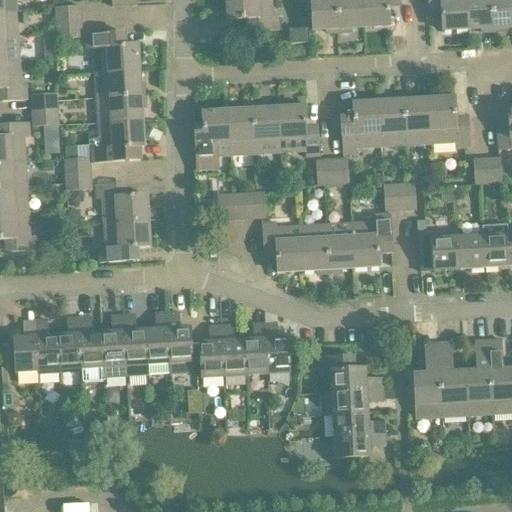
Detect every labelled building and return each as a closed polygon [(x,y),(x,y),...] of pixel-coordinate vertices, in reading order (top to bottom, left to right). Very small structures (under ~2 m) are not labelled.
[(0,0),(0,14),(16,13),(15,0),(0,0)] [(111,0),(112,8),(137,7),(136,0),(111,0)] [(270,0),(226,0),(227,22),(252,21),(253,33),(278,32),(278,18),(271,18),(270,0)] [(339,35),(336,0),(310,0),(312,32),(328,31),(329,36),(339,35)] [(361,0),(336,0),(339,35),(349,35),(348,30),(363,29),(361,0)] [(361,0),(363,29),(390,28),(388,3),(401,2),(400,0),(361,0)] [(442,33),(468,31),(466,0),(427,0),(428,8),(440,7),(442,33)] [(466,0),(468,31),(483,30),(484,35),(494,34),(491,0),(466,0)] [(511,0),(491,0),(494,34),(504,33),(503,29),(511,28),(511,0)] [(55,10),(56,25),(81,24),(80,8),(55,10)] [(0,39),(18,39),(16,13),(0,14),(0,39)] [(81,24),(56,25),(57,41),(82,40),(81,24)] [(288,31),(289,46),(309,45),(308,30),(288,31)] [(93,50),(95,75),(139,73),(137,46),(112,48),(111,35),(86,37),(87,50),(93,50)] [(0,64),(19,64),(18,39),(0,39),(0,64)] [(19,64),(0,64),(0,90),(1,91),(2,104),(27,102),(26,88),(20,89),(19,64)] [(95,75),(96,100),(145,97),(144,87),(140,88),(139,73),(95,75)] [(31,97),(32,113),(57,112),(56,96),(31,97)] [(96,100),(98,125),(142,123),(141,108),(145,108),(145,97),(96,100)] [(393,103),(378,104),(381,148),(406,147),(403,98),(393,99),(393,103)] [(413,98),(403,98),(406,147),(431,145),(429,101),(413,102),(413,98)] [(455,100),(429,101),(431,145),(456,144),(456,150),(470,149),(469,124),(456,125),(455,100)] [(381,148),(378,104),(352,106),(353,119),(340,120),(342,157),(356,156),(356,150),(381,148)] [(255,156),(281,154),(278,110),(263,111),(263,106),(253,107),(255,156)] [(230,157),(255,156),(253,107),(242,108),(243,112),(228,113),(230,157)] [(511,108),(507,109),(508,116),(495,117),(497,152),(511,151),(511,108)] [(278,110),(281,154),(306,153),(306,159),(320,158),(318,133),(306,134),(304,109),(278,110)] [(57,112),(32,113),(33,129),(58,128),(57,112)] [(212,158),(230,157),(228,113),(201,115),(203,133),(195,134),(196,144),(195,144),(196,171),(213,170),(212,158)] [(142,123),(98,125),(99,140),(92,140),(94,165),(140,162),(139,149),(143,149),(142,123)] [(0,139),(0,165),(24,164),(23,139),(29,138),(28,125),(3,126),(4,139),(0,139)] [(59,140),(58,128),(45,129),(45,140),(59,140)] [(64,162),(65,178),(90,176),(89,160),(64,162)] [(500,160),(486,161),(488,186),(501,185),(500,160)] [(347,161),(331,162),(333,187),(348,186),(347,161)] [(488,186),(486,161),(473,162),(474,187),(488,186)] [(333,187),(331,162),(315,163),(317,188),(333,187)] [(0,190),(26,189),(24,164),(0,165),(0,190)] [(90,176),(65,178),(66,194),(91,192),(90,176)] [(102,200),(104,225),(148,223),(146,197),(121,198),(120,186),(95,187),(96,201),(102,200)] [(414,186),(399,187),(400,212),(416,212),(414,186)] [(400,212),(399,187),(384,188),(385,213),(400,212)] [(0,215),(27,214),(26,189),(0,190),(0,215)] [(264,195),(248,196),(250,221),(266,220),(264,195)] [(248,196),(232,197),(234,222),(250,221),(248,196)] [(234,222),(232,197),(217,198),(218,223),(234,222)] [(27,214),(0,215),(0,242),(10,241),(11,254),(36,253),(35,239),(29,239),(27,214)] [(376,225),(351,226),(353,270),(380,269),(378,244),(391,243),(389,218),(376,218),(376,225)] [(148,223),(104,225),(105,251),(99,251),(100,265),(125,263),(124,251),(149,249),(148,223)] [(277,275),(303,273),(301,229),(275,231),(275,224),(261,225),(263,250),(276,250),(277,275)] [(351,226),(326,228),(329,276),(339,276),(338,271),(353,270),(351,226)] [(482,228),(482,238),(484,270),(509,269),(508,236),(507,226),(482,228)] [(301,229),(303,273),(318,272),(319,277),(329,276),(326,228),(301,229)] [(459,272),(457,239),(457,233),(418,236),(420,274),(459,272)] [(482,238),(457,239),(459,272),(484,270),(482,238)] [(179,314),(167,315),(170,366),(170,378),(193,377),(190,330),(180,330),(179,314)] [(155,332),(146,332),(148,374),(151,374),(150,367),(170,366),(167,315),(154,316),(155,332)] [(135,317),(123,318),(126,368),(145,367),(146,375),(148,374),(146,332),(136,333),(135,317)] [(111,334),(102,335),(104,377),(104,382),(126,380),(126,368),(123,318),(110,318),(111,334)] [(68,337),(58,338),(60,380),(62,380),(62,372),(82,371),(79,320),(67,321),(68,337)] [(91,320),(79,320),(82,371),(101,370),(102,377),(104,377),(102,335),(92,336),(91,320)] [(47,322),(35,323),(38,374),(57,372),(58,380),(60,380),(58,338),(48,338),(47,322)] [(38,374),(35,323),(23,324),(24,340),(13,340),(16,382),(19,382),(18,375),(38,374)] [(253,342),(243,343),(246,385),(248,385),(248,377),(268,376),(265,325),(252,326),(253,342)] [(277,325),(265,325),(268,376),(287,375),(287,383),(290,382),(288,340),(278,341),(277,325)] [(233,327),(221,328),(224,379),(243,378),(244,385),(246,385),(243,343),(234,343),(233,327)] [(224,379),(221,328),(208,328),(209,344),(199,345),(201,387),(204,387),(204,380),(224,379)] [(476,373),(464,374),(467,418),(492,416),(488,342),(474,343),(476,373)] [(501,342),(488,342),(492,416),(511,414),(511,370),(502,371),(501,342)] [(450,344),(437,345),(442,419),(467,418),(464,374),(452,374),(450,344)] [(442,419),(437,345),(424,346),(426,376),(413,377),(416,421),(442,419)] [(330,374),(331,395),(382,392),(381,380),(366,381),(365,370),(355,371),(354,357),(322,360),(323,374),(330,374)] [(323,418),(325,418),(367,415),(367,405),(383,404),(382,392),(331,395),(321,396),(323,418)] [(333,420),(334,439),(385,436),(384,424),(368,425),(367,415),(325,418),(326,420),(333,420)] [(385,436),(334,439),(335,459),(328,459),(328,462),(370,460),(369,449),(385,448),(385,436)]
